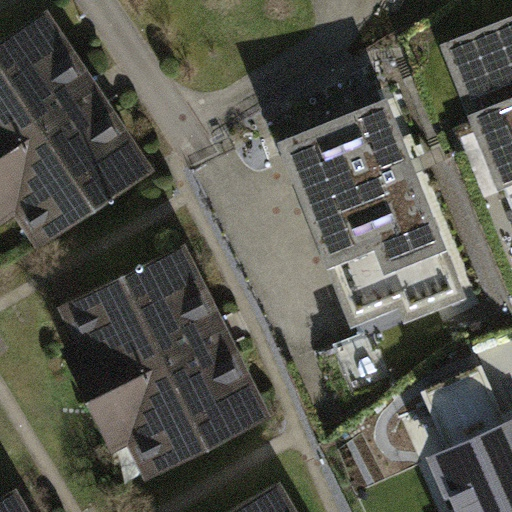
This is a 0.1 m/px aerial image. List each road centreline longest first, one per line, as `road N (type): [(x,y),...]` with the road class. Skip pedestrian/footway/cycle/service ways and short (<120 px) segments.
road 1 (unknown): [(198,152),(379,511)]
road 2 (residential): [(103,0),(198,152)]
